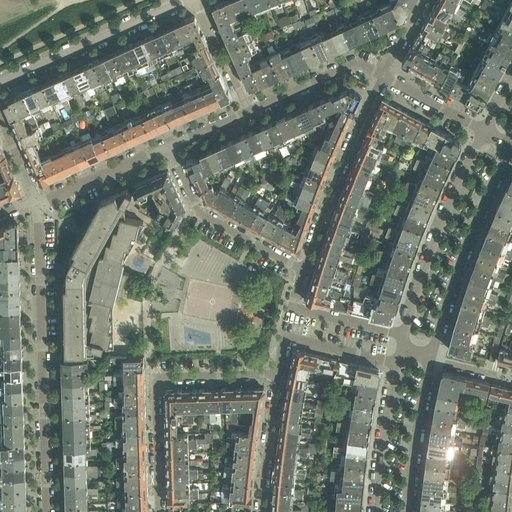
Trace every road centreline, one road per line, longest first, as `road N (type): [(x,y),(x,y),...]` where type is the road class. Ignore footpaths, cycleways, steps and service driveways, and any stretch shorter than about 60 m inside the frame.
road 1 (residential): [(48,511),(38,204)]
road 2 (residential): [(158,511),(155,378),(278,375)]
road 3 (residential): [(430,357),(463,247),(510,146)]
road 4 (residential): [(482,129),(403,335)]
road 5 (residential): [(300,265),(381,75)]
road 6 (residential): [(0,84),(185,0)]
road 7 (residential): [(300,265),(200,213),(168,147)]
road 8 (residential): [(403,335),(291,306),(300,265)]
road 9 (residential): [(408,511),(430,357)]
road 10 (residential): [(278,375),(285,337),(397,364)]
road 11 (residential): [(397,364),(374,511)]
road 12 (residential): [(249,111),(356,62),(381,75)]
road 13 (residential): [(38,204),(168,147)]
road 14 (residential): [(260,511),(278,375)]
